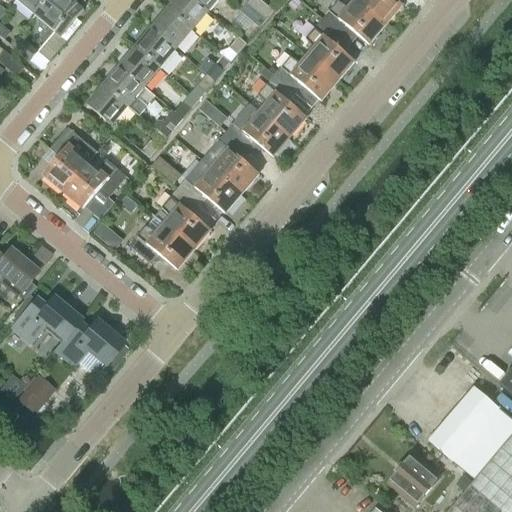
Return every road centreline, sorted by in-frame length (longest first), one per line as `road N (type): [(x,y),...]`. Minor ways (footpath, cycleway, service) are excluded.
road 1 (primary): [(191,511),(511,131)]
road 2 (residential): [(178,334),(461,0)]
road 3 (tertiary): [(272,511),(511,230)]
road 4 (residential): [(178,334),(0,186)]
road 5 (residential): [(29,504),(178,334)]
road 6 (residential): [(0,157),(130,0)]
